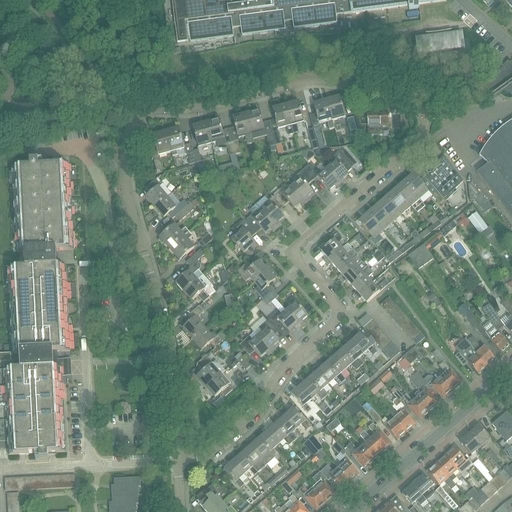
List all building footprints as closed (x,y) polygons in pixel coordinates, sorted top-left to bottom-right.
[(220,0),(173,0),(176,22),(175,22),(177,43),(188,41),(187,41),(190,41),(190,43),(234,37),(233,29),(241,28),(242,36),(285,30),(284,23),(293,21),(294,29),(337,24),(336,16),(409,6),(409,10),(419,8),(418,5),(446,1),(428,3),(428,2),(427,0),(230,0),(231,0),(221,1),(220,0)] [(436,33),(426,34),(426,35),(427,35),(428,38),(421,39),(421,40),(417,40),(419,55),(423,54),(423,55),(430,54),(430,57),(429,57),(429,58),(435,56),(442,55),(448,55),(454,54),(453,54),(452,51),(459,50),(463,49),(461,35),(457,35),(450,35),(450,32),(451,31),(442,32),(442,36),(436,37),(436,33)] [(491,96),(493,99),(499,95),(497,92),(499,91),(501,93),(504,92),(507,94),(511,95),(511,94),(511,66),(508,62),(483,89),(489,95),(491,96)] [(327,101),(327,102),(332,121),(345,118),(340,98),(331,100),(331,101),(327,102),(327,101)] [(332,121),(327,102),(322,103),(314,105),(319,125),(332,121)] [(286,106),(286,107),(291,126),(304,123),(299,103),(290,105),(290,106),(286,107),(286,106)] [(291,126),(286,107),(282,108),(281,108),(273,110),(278,130),(286,128),(288,137),(294,135),(291,126)] [(246,115),(251,135),(252,135),(264,131),(259,112),(250,114),(251,115),(246,116),(246,115)] [(367,114),(368,138),(368,136),(383,135),(383,126),(389,126),(389,114),(367,114)] [(254,144),(252,135),(251,135),(246,115),(246,116),(242,117),(241,117),(233,119),(238,138),(245,137),(247,145),(254,144)] [(359,116),(352,118),(356,130),(358,137),(366,135),(365,125),(361,125),(359,116)] [(356,130),(352,118),(347,119),(351,132),(356,130)] [(206,124),(211,144),(216,143),(217,147),(226,145),(219,120),(210,123),(211,123),(206,125),(206,124)] [(511,121),(508,124),(505,126),(498,131),(496,134),(490,140),(485,146),(481,153),(479,157),(488,165),(477,174),(511,220),(511,121)] [(211,144),(206,124),(206,125),(202,126),(201,125),(193,128),(198,147),(211,144)] [(319,127),(313,128),(316,141),(322,139),(319,127)] [(316,141),(313,128),(307,130),(310,142),(316,141)] [(166,133),(171,153),(173,157),(178,156),(180,157),(187,155),(189,166),(196,164),(192,151),(190,144),(184,146),(179,129),(170,132),(171,132),(166,134),(166,133)] [(282,145),(278,132),(273,134),(276,146),(282,145)] [(171,153),(166,133),(166,134),(162,135),(161,134),(153,136),(158,156),(171,153)] [(273,134),(267,135),(271,152),(277,151),(276,146),(273,134)] [(242,153),(238,142),(233,143),(236,155),(242,153)] [(236,155),(233,143),(227,145),(230,157),(236,155)] [(198,150),(192,151),(196,164),(202,162),(198,150)] [(332,165),(327,170),(341,186),(345,182),(343,180),(348,175),(342,169),(348,164),(338,152),(328,161),(332,165)] [(423,177),(432,187),(446,202),(449,200),(446,195),(463,182),(444,157),(430,169),(431,171),(428,174),(427,174),(423,177)] [(153,160),(157,172),(163,171),(159,158),(153,160)] [(0,439),(7,439),(7,441),(8,442),(8,446),(8,449),(8,451),(8,456),(17,455),(19,455),(25,455),(30,455),(35,455),(39,454),(39,460),(48,460),(48,454),(49,454),(56,453),(57,453),(66,453),(66,448),(66,443),(65,433),(65,428),(65,423),(65,418),(64,413),(64,408),(64,403),(63,398),(63,393),(63,385),(61,385),(61,377),(60,368),(58,368),(58,360),(58,358),(57,353),(68,352),(70,352),(70,342),(68,342),(64,267),(57,267),(56,251),(74,250),(73,241),(72,241),(68,165),(46,167),(43,167),(39,167),(38,161),(29,161),(30,167),(12,168),(12,178),(14,178),(18,253),(25,253),(25,263),(26,268),(8,269),(8,279),(10,279),(13,344),(14,354),(12,354),(3,354),(0,354),(0,439)] [(308,166),(303,171),(312,182),(318,177),(330,191),(335,187),(337,189),(341,186),(327,170),(322,174),(319,170),(315,173),(308,166)] [(296,184),(292,188),(306,203),(310,200),(309,200),(307,197),(312,193),(307,187),(312,182),(303,171),(293,179),(296,184)] [(406,178),(402,181),(419,200),(428,192),(441,207),(446,202),(432,187),(428,191),(414,174),(408,180),(406,178)] [(165,185),(176,193),(181,186),(174,182),(176,180),(171,177),(165,185)] [(146,198),(155,208),(171,194),(163,185),(161,186),(155,180),(145,188),(151,194),(146,198)] [(401,185),(395,191),(410,208),(419,200),(402,181),(399,183),(401,185)] [(283,188),(274,196),(284,207),(289,202),(294,209),(299,204),(301,207),(306,203),(292,188),(287,192),(283,188)] [(388,193),(385,196),(401,215),(410,208),(395,191),(390,195),(388,193)] [(493,208),(482,193),(474,199),(485,214),(493,208)] [(180,205),(171,194),(155,208),(164,218),(168,215),(172,220),(175,218),(188,206),(184,201),(180,205)] [(265,198),(256,205),(277,229),(281,225),(280,225),(278,223),(284,218),(278,212),(284,207),(274,196),(268,201),(265,198)] [(383,201),(377,206),(392,223),(401,215),(385,196),(381,199),(383,201)] [(191,204),(188,206),(175,218),(179,223),(195,209),(191,204)] [(252,215),(245,221),(256,234),(261,230),(266,234),(271,230),(272,232),(273,232),(277,229),(256,205),(249,211),(252,215)] [(370,209),(366,212),(383,231),(392,223),(377,206),(372,211),(370,209)] [(383,231),(366,212),(363,215),(365,217),(359,222),(374,239),(383,231)] [(468,219),(480,236),(488,229),(477,213),(468,219)] [(457,228),(464,222),(461,218),(454,223),(457,228)] [(256,234),(245,221),(235,230),(238,234),(231,240),(243,254),(250,247),(253,250),(257,246),(251,239),(256,234)] [(430,228),(433,231),(441,225),(438,221),(430,228)] [(164,243),(170,250),(189,233),(185,228),(180,233),(174,226),(159,240),(162,244),(164,243)] [(427,230),(419,236),(422,240),(430,233),(427,230)] [(443,239),(448,246),(452,243),(447,236),(448,236),(443,230),(439,233),(443,239)] [(189,233),(170,250),(176,257),(174,258),(178,262),(194,248),(187,241),(192,237),(189,233)] [(198,244),(202,249),(212,240),(208,235),(198,244)] [(323,261),(326,264),(342,249),(338,244),(343,239),(340,236),(321,252),(326,258),(323,261)] [(422,240),(419,236),(411,243),(414,246),(422,240)] [(408,245),(400,251),(403,255),(411,248),(408,245)] [(409,256),(414,265),(419,271),(434,260),(424,246),(409,256)] [(347,254),(342,249),(326,264),(328,266),(331,264),(337,269),(355,253),(352,250),(347,254)] [(176,284),(184,293),(197,281),(203,276),(198,271),(200,269),(202,266),(198,261),(205,255),(200,251),(186,263),(190,268),(187,270),(189,272),(187,274),(186,272),(180,277),(182,279),(176,284)] [(403,255),(400,251),(392,257),(395,261),(403,255)] [(358,257),(355,253),(337,269),(341,275),(338,278),(341,281),(362,262),(358,257)] [(379,255),(375,260),(380,265),(385,260),(379,255)] [(250,278),(254,282),(270,269),(266,265),(264,267),(259,262),(253,268),(248,263),(238,272),(246,282),(250,278)] [(366,267),(362,262),(341,281),(343,284),(346,281),(352,287),(370,270),(367,267),(366,267)] [(270,269),(254,282),(259,287),(254,291),(268,306),(278,297),(269,286),(275,280),(271,275),(273,273),(273,274),(274,273),(270,269)] [(373,274),(370,270),(352,287),(356,292),(353,295),(356,298),(372,284),(368,279),(373,274)] [(197,281),(184,293),(192,302),(198,297),(203,303),(215,293),(209,286),(210,285),(203,276),(197,281)] [(377,289),(372,284),(356,298),(358,301),(361,298),(367,304),(385,287),(382,284),(377,289)] [(502,306),(511,317),(511,308),(511,306),(511,303),(509,300),(504,294),(498,298),(503,305),(502,306)] [(380,306),(384,310),(393,302),(389,298),(380,306)] [(291,307),(287,312),(300,327),(304,324),(302,321),(307,317),(292,300),(288,303),(291,307)] [(384,310),(388,315),(397,307),(393,302),(384,310)] [(481,327),(465,304),(458,309),(464,318),(466,317),(476,330),(477,329),(482,335),(483,334),(488,342),(490,341),(485,334),(486,333),(481,327)] [(484,311),(494,326),(486,333),(485,334),(490,341),(490,342),(495,347),(501,354),(510,347),(504,340),(506,338),(501,333),(500,332),(505,328),(504,327),(500,321),(490,306),(484,311)] [(182,331),(191,342),(205,330),(200,324),(202,321),(199,317),(204,312),(199,307),(187,318),(192,323),(182,331)] [(388,315),(392,319),(401,311),(397,307),(388,315)] [(392,319),(396,324),(405,316),(401,311),(392,319)] [(278,312),(269,320),(278,331),(283,326),(289,333),(294,328),(296,330),(296,331),(300,327),(287,312),(282,316),(278,312)] [(476,314),(479,320),(484,318),(481,312),(476,314)] [(358,323),(363,328),(372,320),(367,315),(358,323)] [(396,324),(400,329),(409,321),(405,316),(396,324)] [(505,317),(500,321),(504,327),(505,328),(511,336),(511,317),(509,320),(505,317)] [(263,333),(258,337),(272,352),(276,349),(275,349),(273,347),(278,342),(273,336),(278,331),(269,320),(259,329),(263,333)] [(363,328),(367,333),(376,325),(372,320),(363,328)] [(400,329),(404,333),(413,325),(409,321),(400,329)] [(376,325),(367,333),(371,338),(380,330),(376,325)] [(404,333),(408,338),(417,330),(413,325),(404,333)] [(205,330),(191,342),(200,352),(210,344),(214,349),(226,339),(222,333),(217,337),(213,333),(210,336),(205,330)] [(380,330),(371,338),(375,342),(384,334),(380,330)] [(408,338),(412,342),(421,334),(417,330),(408,338)] [(351,336),(349,339),(363,355),(368,351),(373,356),(377,353),(371,347),(376,343),(375,342),(371,338),(367,333),(362,337),(360,334),(354,340),(351,336)] [(375,342),(376,343),(379,347),(388,339),(384,334),(375,342)] [(421,334),(412,342),(416,346),(425,338),(421,334)] [(272,352),(258,337),(253,341),(250,337),(240,346),(249,356),(255,352),(260,358),(265,354),(267,356),(272,352)] [(477,343),(473,337),(468,341),(471,346),(475,354),(486,367),(495,360),(488,352),(484,347),(481,350),(477,343)] [(349,345),(343,350),(359,368),(363,365),(358,360),(363,355),(349,339),(346,341),(349,345)] [(388,339),(379,347),(383,351),(392,343),(388,339)] [(459,353),(454,357),(463,368),(468,363),(478,375),(486,367),(475,354),(471,346),(468,341),(466,339),(455,349),(459,353)] [(392,343),(383,351),(387,356),(396,348),(392,343)] [(396,348),(387,356),(391,361),(400,353),(396,348)] [(408,353),(403,358),(410,365),(419,357),(412,349),(408,353)] [(334,351),(331,354),(346,370),(351,366),(356,371),(359,368),(343,350),(337,355),(334,351)] [(432,355),(438,361),(443,357),(437,350),(432,355)] [(331,360),(326,365),(342,383),(346,380),(341,375),(346,370),(331,354),(329,356),(331,360)] [(206,387),(206,388),(222,374),(206,356),(196,365),(197,365),(200,369),(201,370),(201,369),(203,372),(197,377),(203,384),(204,384),(206,387)] [(237,361),(246,371),(250,367),(242,357),(237,361)] [(445,374),(441,378),(453,392),(459,387),(458,386),(461,383),(443,363),(439,367),(445,374)] [(317,366),(314,369),(329,385),(334,381),(339,386),(342,383),(326,365),(320,370),(317,366)] [(314,375),(309,379),(325,398),(328,396),(323,390),(329,385),(314,369),(311,371),(314,375)] [(222,374),(206,388),(207,387),(210,391),(209,391),(215,398),(221,392),(225,397),(233,390),(229,386),(231,384),(230,384),(228,385),(223,380),(225,378),(222,374)] [(423,381),(418,374),(410,381),(419,391),(419,392),(421,395),(417,398),(428,412),(430,411),(431,410),(433,409),(433,407),(435,406),(434,406),(436,404),(437,404),(438,404),(424,388),(427,385),(423,381)] [(432,377),(428,376),(423,381),(427,385),(427,386),(430,384),(443,399),(446,396),(447,397),(453,392),(441,378),(436,382),(434,379),(432,377)] [(300,381),(297,384),(312,400),(317,396),(322,401),(325,398),(309,379),(303,385),(300,381)] [(373,385),(379,391),(385,386),(379,379),(373,385)] [(312,400),(297,384),(294,386),(297,390),(291,395),(308,414),(311,410),(307,405),(312,400)] [(396,390),(395,388),(391,392),(397,400),(401,404),(405,401),(406,403),(406,404),(420,419),(420,418),(422,416),(423,417),(424,416),(425,415),(427,414),(428,412),(417,398),(412,402),(410,400),(406,395),(403,397),(397,390),(396,390)] [(366,412),(363,409),(355,400),(344,409),(350,416),(353,420),(357,416),(356,415),(361,410),(364,414),(366,412)] [(401,404),(397,400),(393,404),(394,406),(393,407),(397,412),(396,413),(399,416),(394,420),(406,433),(412,427),(411,426),(414,423),(402,410),(404,407),(401,404)] [(367,405),(363,409),(366,412),(377,424),(381,420),(372,409),(367,405)] [(323,413),(326,417),(332,412),(328,408),(323,413)] [(284,411),(282,414),(296,430),(301,426),(306,431),(310,428),(293,409),(287,415),(284,411)] [(350,416),(344,409),(341,412),(347,419),(350,416)] [(282,420),(276,425),(292,443),(297,439),(292,433),(296,430),(282,414),(279,416),(282,420)] [(500,434),(503,432),(507,437),(511,432),(511,418),(509,415),(505,419),(503,417),(493,425),(492,425),(500,434)] [(406,433),(394,420),(390,424),(385,418),(382,422),(384,424),(383,425),(396,439),(399,437),(400,438),(406,433)] [(326,428),(331,434),(341,425),(336,420),(326,428)] [(375,436),(371,439),(382,452),(383,452),(384,452),(386,450),(387,448),(388,447),(387,447),(390,445),(391,445),(373,424),(368,428),(375,436)] [(267,426),(264,429),(279,445),(284,441),(289,446),(292,443),(276,425),(270,430),(267,426)] [(470,435),(469,435),(483,450),(487,446),(484,444),(489,439),(479,427),(478,427),(472,433),(473,434),(471,436),(470,435)] [(259,440),(275,458),(277,461),(281,458),(274,449),(279,445),(264,429),(261,431),(264,435),(259,440)] [(366,444),(362,447),(373,460),(374,459),(375,459),(377,457),(378,456),(379,455),(379,454),(381,453),(382,452),(371,439),(364,432),(360,436),(366,444)] [(483,450),(469,435),(470,436),(468,439),(467,438),(461,443),(460,443),(471,456),(476,451),(478,454),(483,450)] [(304,444),(314,456),(324,448),(313,436),(304,444)] [(250,441),(247,444),(266,466),(275,458),(259,440),(253,445),(250,441)] [(336,443),(332,448),(341,458),(346,454),(336,443)] [(247,450),(241,455),(258,473),(266,466),(247,444),(244,446),(247,450)] [(373,460),(362,447),(357,451),(351,444),(346,448),(364,468),(365,467),(364,467),(367,465),(367,466),(368,465),(369,464),(372,463),(372,461),(373,460)] [(503,451),(511,460),(511,450),(509,446),(503,451)] [(445,457),(456,470),(464,479),(468,475),(465,471),(473,465),(468,460),(466,462),(454,449),(448,454),(449,455),(446,457),(445,457)] [(486,454),(498,467),(502,463),(491,451),(486,454)] [(233,456),(230,459),(244,475),(249,471),(254,476),(258,473),(241,455),(236,460),(233,456)] [(310,461),(312,464),(313,464),(318,460),(315,456),(310,461)] [(436,464),(436,465),(452,482),(457,478),(453,474),(456,470),(445,457),(439,462),(440,463),(437,465),(436,464)] [(244,475),(230,459),(227,461),(230,465),(224,470),(240,488),(244,485),(239,480),(244,475)] [(343,466),(338,470),(349,482),(355,477),(354,475),(357,473),(344,459),(340,463),(343,466)] [(473,465),(484,477),(488,473),(485,469),(478,461),(473,465)] [(306,465),(295,477),(300,482),(311,470),(306,465)] [(452,482),(436,465),(437,466),(434,468),(433,467),(427,473),(439,486),(443,483),(445,485),(446,484),(451,491),(456,486),(452,482)] [(328,466),(320,473),(326,480),(326,479),(328,482),(331,479),(339,489),(342,486),(343,488),(349,482),(338,470),(334,473),(328,466)] [(276,477),(279,480),(288,473),(285,470),(276,477)] [(505,471),(500,475),(507,483),(511,479),(505,471)] [(319,486),(314,490),(326,503),(335,496),(323,482),(326,480),(320,473),(320,472),(317,475),(312,479),(319,486)] [(500,475),(496,479),(503,487),(507,483),(500,475)] [(423,476),(412,486),(426,502),(436,494),(431,488),(432,487),(423,476)] [(270,483),(272,486),(279,480),(276,477),(270,483)] [(112,497),(135,496),(139,496),(138,488),(140,488),(140,487),(137,487),(137,479),(140,479),(140,478),(114,480),(114,488),(111,488),(112,497)] [(286,482),(290,487),(295,483),(290,478),(286,482)] [(496,479),(491,483),(499,491),(503,487),(496,479)] [(280,487),(287,494),(289,496),(294,492),(290,487),(286,482),(280,487)] [(489,482),(485,486),(493,496),(499,491),(491,483),(489,482)] [(212,511),(223,503),(217,497),(220,494),(212,486),(205,492),(204,491),(197,497),(202,503),(199,505),(205,511),(212,511)] [(426,502),(412,486),(402,495),(411,505),(416,501),(421,507),(426,502)] [(485,486),(481,489),(490,499),(493,496),(485,486)] [(326,503),(314,490),(310,494),(303,487),(299,491),(317,511),(326,503)] [(452,502),(440,488),(436,492),(448,506),(452,502)] [(235,496),(238,500),(245,493),(242,489),(235,496)] [(481,489),(476,494),(485,504),(490,499),(481,489)] [(485,504),(476,494),(471,498),(480,508),(485,504)] [(109,511),(136,511),(136,505),(138,505),(138,504),(135,504),(135,496),(112,497),(112,505),(109,505),(109,511)] [(289,502),(285,506),(290,511),(306,511),(293,496),(288,500),(289,502)] [(408,511),(409,511),(396,497),(379,511),(408,511)] [(511,511),(511,499),(503,506),(507,511),(511,511)] [(466,502),(462,506),(467,511),(475,511),(466,502)] [(223,503),(212,511),(235,511),(231,507),(228,509),(223,503)] [(269,511),(261,503),(257,507),(261,511),(269,511)]
